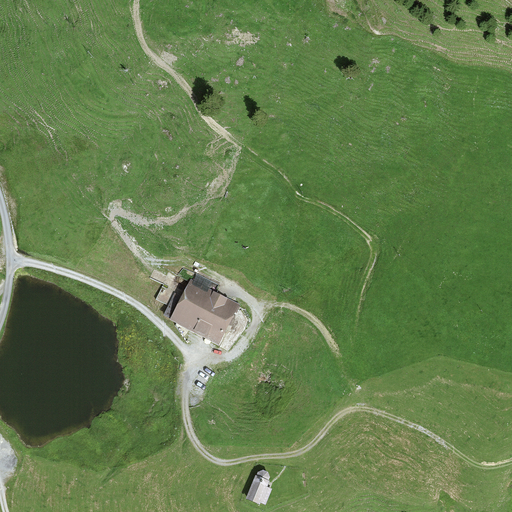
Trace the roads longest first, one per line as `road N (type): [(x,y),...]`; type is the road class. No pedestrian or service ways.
road 1 (track): [(136,0),(145,46),(210,121),(300,194),(361,228),(374,256),(350,359),(323,328),(280,304),(260,311),(239,346),(215,356),(190,353)]
road 2 (track): [(10,256),(126,297),(190,353),(186,413),(192,435),(214,459),(301,451),(361,408),(421,428),(472,460),(511,459)]
road 3 (track): [(0,199),(10,256),(0,320)]
